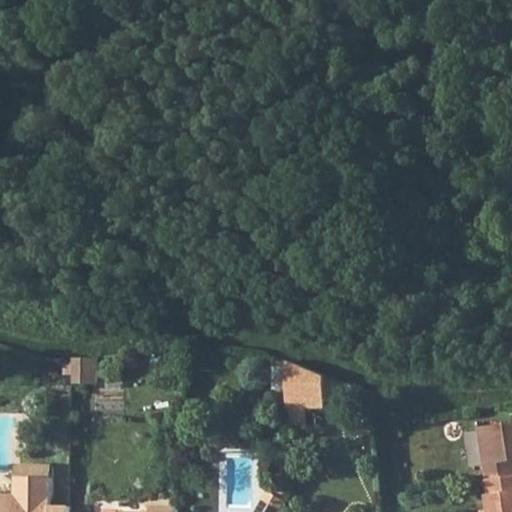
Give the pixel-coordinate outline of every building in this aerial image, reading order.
[(100,385),(100,359),(95,359),(95,381),(75,380),(75,384),(100,385)] [(95,381),(95,359),(75,359),(75,380),(95,381)] [(331,416),(332,368),(292,367),(291,415),(331,416)] [(511,422),(480,427),(487,479),(511,475),(511,422)] [(483,508),(483,511),(511,511),(511,475),(487,479),(491,507),(483,508)] [(72,511),(72,507),(52,507),(53,477),(17,477),(17,495),(0,494),(0,511),(72,511)] [(279,511),(287,501),(270,490),(262,503),(275,511),(279,511)] [(275,511),(262,503),(255,511),(275,511)]
